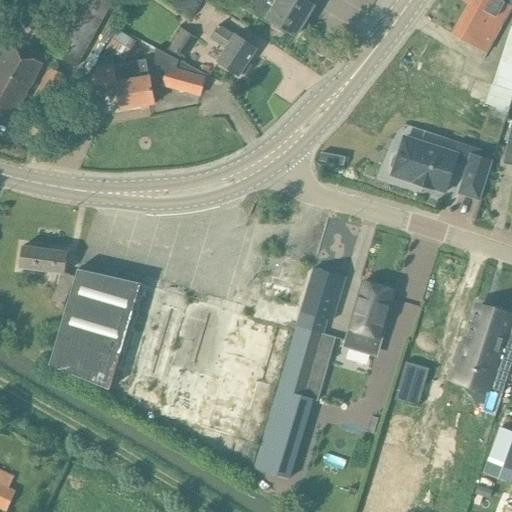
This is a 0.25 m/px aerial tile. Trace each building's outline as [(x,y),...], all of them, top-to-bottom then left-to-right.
[(111,4),(103,0),(76,0),(48,53),(76,68),(111,4)] [(202,2),(197,0),(176,0),(173,6),(193,18),(202,2)] [(314,6),(303,0),(277,0),(279,1),(267,21),(296,37),(314,6)] [(470,4),(503,22),(511,5),(511,0),(464,0),(463,2),(470,6),(470,4)] [(470,4),(470,6),(453,35),(486,54),(503,22),(470,4)] [(218,26),(209,39),(227,50),(218,62),(223,65),(239,76),(240,75),(245,76),(252,66),(249,62),(257,50),(240,39),(235,35),(235,36),(218,26)] [(137,42),(118,30),(106,49),(124,61),(137,42)] [(184,58),(196,38),(183,30),(171,48),(170,49),(184,58)] [(43,64),(9,45),(0,61),(0,114),(12,121),(43,64)] [(200,97),(205,76),(156,50),(155,65),(168,68),(163,87),(200,97)] [(428,53),(414,75),(450,98),(450,97),(463,76),(471,82),(478,69),(456,54),(449,66),(428,53)] [(115,66),(112,56),(105,57),(99,68),(93,88),(117,84),(121,111),(154,105),(149,77),(149,78),(146,61),(115,66)] [(67,77),(51,68),(38,91),(54,100),(67,77)] [(414,75),(400,98),(421,111),(411,127),(437,136),(458,102),(450,97),(450,98),(414,75)] [(448,193),(459,156),(405,139),(399,158),(394,159),(392,167),(395,170),(393,176),(415,183),(415,184),(434,191),(435,189),(448,193)] [(480,199),(492,161),(473,154),(461,193),(480,199)] [(229,276),(275,278),(275,269),(284,270),(286,242),(287,243),(287,242),(286,242),(286,236),(287,236),(287,235),(286,235),(287,228),(269,227),(260,226),(260,225),(259,225),(259,226),(251,225),(250,225),(240,225),(240,226),(223,225),(222,231),(222,232),(222,238),(221,238),(221,239),(222,239),(220,266),(229,266),(229,276)] [(130,277),(138,236),(110,230),(107,247),(83,242),(72,298),(94,303),(100,272),(130,277)] [(10,246),(9,271),(61,273),(62,248),(10,246)] [(314,269),(297,327),(323,335),(328,320),(332,322),(338,303),(345,278),(344,278),(343,280),(325,275),(325,272),(314,269)] [(357,302),(345,346),(376,355),(389,311),(394,292),(363,283),(357,302)] [(468,338),(460,364),(493,374),(508,379),(511,366),(511,349),(501,347),(511,317),(478,306),(476,314),(475,314),(473,322),(471,330),(470,330),(468,338)] [(323,335),(297,327),(255,470),(290,480),(313,401),(305,398),(323,335)] [(230,448),(232,448),(259,381),(233,370),(227,384),(221,382),(225,372),(205,364),(207,360),(180,349),(178,354),(153,343),(155,339),(128,328),(105,385),(106,386),(108,380),(122,386),(120,392),(131,396),(132,395),(157,406),(154,412),(181,423),(182,422),(207,432),(205,437),(217,442),(219,437),(233,442),(230,448)] [(448,395),(434,449),(472,459),(486,405),(448,395)] [(511,432),(500,428),(484,473),(510,483),(511,478),(511,432)] [(13,478),(0,471),(0,509),(5,511),(15,492),(8,489),(13,478)] [(478,485),(475,494),(490,499),(493,490),(478,485)]
